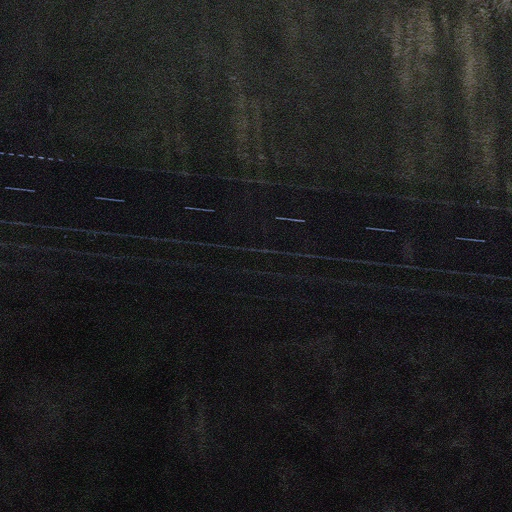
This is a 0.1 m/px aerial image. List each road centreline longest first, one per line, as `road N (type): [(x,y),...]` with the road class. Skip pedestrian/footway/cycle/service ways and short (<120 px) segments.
road 1 (tertiary): [(511,256),(0,191)]
road 2 (track): [(0,253),(511,309)]
